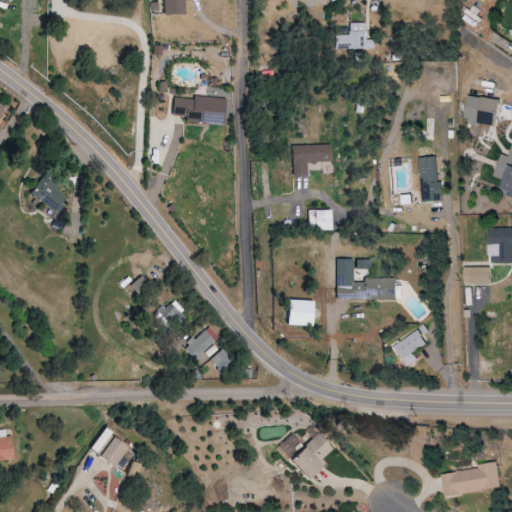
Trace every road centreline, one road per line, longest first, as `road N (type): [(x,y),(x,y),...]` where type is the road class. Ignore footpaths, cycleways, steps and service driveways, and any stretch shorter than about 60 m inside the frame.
road 1 (tertiary): [(0,67),(110,161),(257,331)]
road 2 (residential): [(257,331),(253,0)]
road 3 (residential): [(0,401),(278,395),(313,384)]
road 4 (tertiary): [(257,331),(280,364),(360,400),(511,407)]
